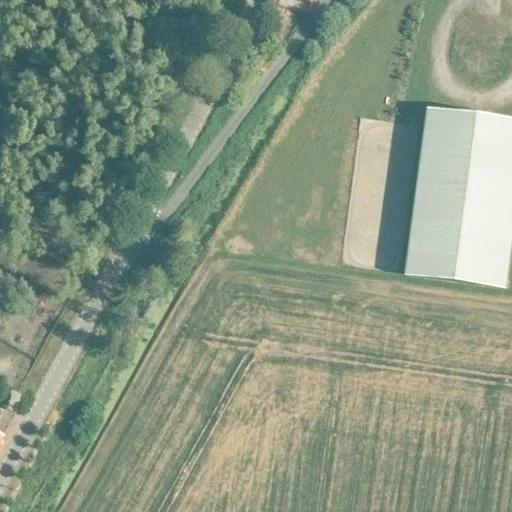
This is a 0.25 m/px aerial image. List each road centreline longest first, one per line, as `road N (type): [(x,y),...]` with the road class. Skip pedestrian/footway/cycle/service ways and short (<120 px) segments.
road 1 (unclassified): [(129,248),(177,201),(327,0)]
road 2 (unclassified): [(129,248),(254,0)]
road 3 (unclassified): [(0,477),(129,248)]
